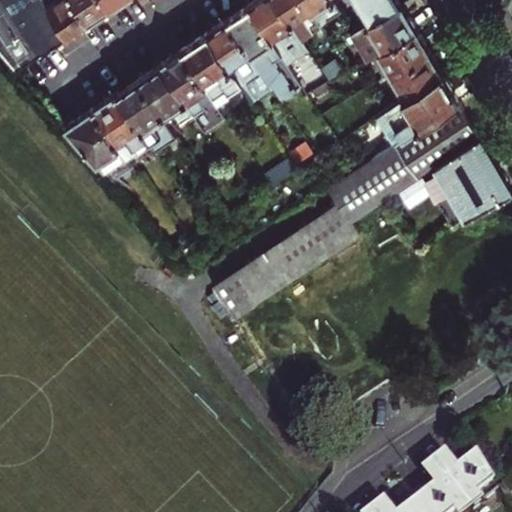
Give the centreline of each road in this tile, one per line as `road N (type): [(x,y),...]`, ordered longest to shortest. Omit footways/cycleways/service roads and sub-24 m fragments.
road 1 (residential): [(331,511),(394,452),(511,372)]
road 2 (residential): [(181,0),(52,88)]
